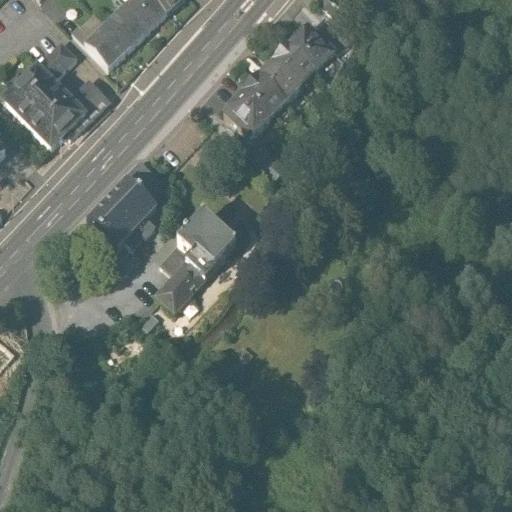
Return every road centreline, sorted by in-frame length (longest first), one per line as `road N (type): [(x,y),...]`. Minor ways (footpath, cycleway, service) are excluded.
road 1 (primary): [(9,266),(252,0)]
road 2 (tertiary): [(9,266),(32,310),(38,370),(0,500)]
